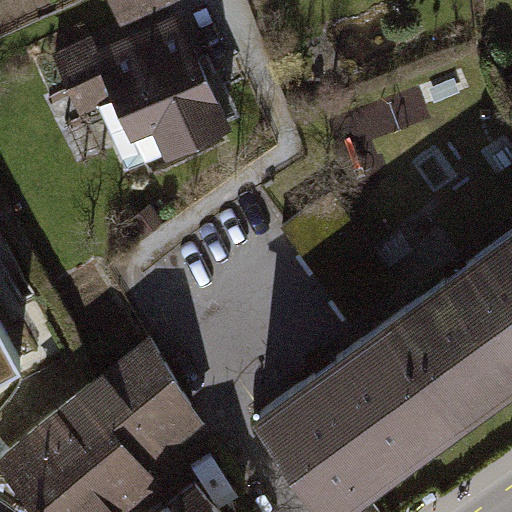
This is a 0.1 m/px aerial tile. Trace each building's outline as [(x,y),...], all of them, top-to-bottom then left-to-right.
[(116,0),(123,17),(165,0),(116,0)] [(193,17),(59,73),(81,127),(117,111),(133,148),(160,137),(174,170),(245,140),(193,17)] [(284,226),(357,315),(404,278),(330,188),(284,226)] [(511,388),(511,226),(389,315),(467,422),(511,388)] [(0,310),(0,369),(25,357),(0,310)] [(341,511),(467,422),(389,315),(253,413),(324,511),(341,511)] [(73,412),(0,471),(36,511),(146,511),(168,496),(156,479),(218,435),(178,384),(154,354),(97,394),(73,412)] [(224,511),(203,488),(174,511),(224,511)]
